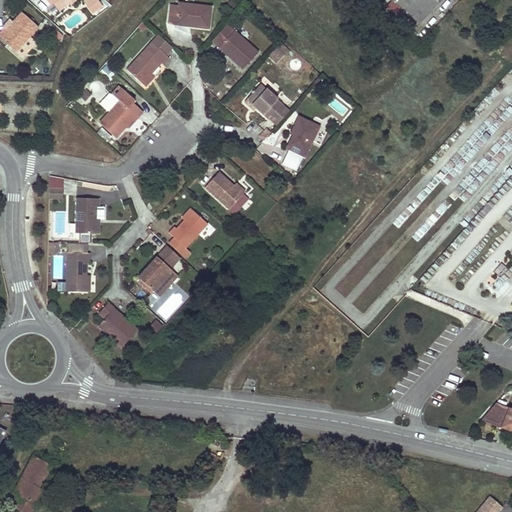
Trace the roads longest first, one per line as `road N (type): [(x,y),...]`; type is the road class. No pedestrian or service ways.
road 1 (tertiary): [(87,387),(306,416),(511,462)]
road 2 (residential): [(9,161),(103,174),(168,138)]
road 3 (residential): [(9,161),(21,287)]
road 4 (unknown): [(118,171),(144,212),(119,250),(118,276)]
